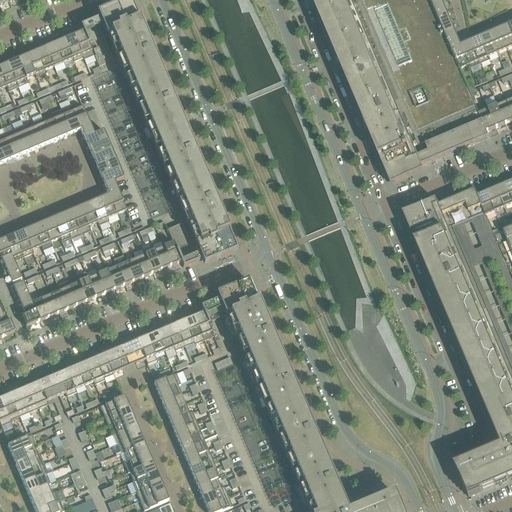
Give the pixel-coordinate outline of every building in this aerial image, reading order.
[(129,0),(97,14),(99,20),(97,20),(98,21),(99,20),(101,24),(97,26),(125,93),(146,142),(167,191),(181,225),(167,231),(173,244),(181,263),(180,263),(183,269),(184,268),(201,261),(204,266),(236,253),(218,209),(217,210),(212,198),(213,198),(203,176),(197,160),(196,161),(191,149),(192,149),(182,126),(173,105),(172,105),(167,93),(168,93),(162,77),(152,56),(147,44),(148,44),(129,0)] [(312,0),(315,5),(318,14),(325,28),(332,47),(340,65),(350,89),(352,94),(358,108),(362,116),(364,122),(368,130),(380,158),(389,181),(392,187),(424,173),(422,168),(471,147),(475,145),(489,139),(487,133),(487,134),(479,114),(473,102),(471,96),(469,92),(467,88),(460,70),(448,42),(442,28),(438,18),(432,4),(430,0),(312,0)] [(430,0),(432,4),(438,18),(448,15),(447,14),(440,0),(430,0)] [(447,15),(438,18),(442,28),(448,42),(457,38),(457,37),(447,15)] [(508,28),(499,31),(507,50),(511,48),(511,36),(508,27),(508,28)] [(498,32),(490,35),(497,54),(507,50),(499,31),(498,31),(498,32)] [(94,57),(84,33),(74,37),(84,61),(94,57)] [(489,35),(480,39),(489,62),(490,61),(488,58),(497,54),(490,35),(489,35)] [(84,61),(74,37),(65,41),(74,63),(83,60),(83,61),(84,61)] [(457,38),(448,42),(460,70),(469,67),(470,70),(461,47),(462,47),(461,47),(461,46),(461,47),(457,38)] [(480,39),(471,43),(480,66),(489,62),(480,39),(479,39),(480,39)] [(74,63),(65,41),(55,45),(64,64),(72,60),(73,64),(74,63)] [(462,47),(461,47),(470,70),(480,66),(471,43),(470,43),(462,47)] [(64,64),(55,45),(46,49),(54,68),(64,64)] [(54,68),(46,49),(37,53),(45,72),(54,68)] [(45,72),(37,53),(27,57),(37,79),(46,75),(45,72)] [(105,65),(101,55),(95,57),(99,67),(105,65)] [(37,79),(27,57),(18,61),(26,80),(34,76),(36,80),(37,79)] [(28,85),(26,80),(18,61),(8,65),(19,89),(28,85)] [(19,89),(8,65),(0,68),(0,70),(9,93),(19,89)] [(9,93),(0,70),(0,90),(6,88),(8,93),(9,93)] [(511,115),(505,99),(496,103),(505,126),(511,122),(511,115)] [(496,103),(486,107),(488,110),(496,130),(505,126),(496,103)] [(80,131),(70,107),(61,111),(71,135),(80,132),(80,131)] [(94,136),(82,108),(73,112),(71,107),(70,107),(80,131),(80,132),(84,140),(94,136)] [(488,110),(479,114),(487,134),(487,133),(496,130),(488,110)] [(71,135),(61,111),(51,115),(62,139),(71,135)] [(62,139),(51,115),(52,117),(43,121),(52,143),(62,139)] [(52,143),(43,121),(33,125),(43,147),(52,143)] [(43,147),(33,125),(25,128),(24,127),(23,127),(33,151),(43,147)] [(33,151),(23,127),(14,131),(24,155),(33,151)] [(24,155),(14,131),(4,135),(14,159),(24,155)] [(107,142),(103,132),(94,136),(84,140),(88,150),(107,142)] [(14,159),(4,135),(0,136),(0,151),(5,163),(14,159)] [(111,151),(107,142),(88,150),(92,159),(111,151)] [(113,156),(111,151),(92,159),(94,164),(96,169),(115,161),(113,156)] [(119,170),(115,161),(96,169),(100,178),(119,170)] [(124,180),(119,170),(100,178),(104,188),(114,183),(114,184),(124,180)] [(126,212),(114,184),(114,183),(104,188),(108,197),(108,196),(116,216),(126,212)] [(511,205),(511,200),(505,185),(496,189),(504,209),(511,205)] [(504,209),(496,189),(487,193),(495,213),(504,209)] [(475,192),(462,197),(466,207),(469,213),(482,208),(478,198),(477,197),(475,192)] [(495,213),(487,193),(477,197),(478,198),(482,208),(485,217),(495,213)] [(116,216),(108,196),(108,197),(99,200),(108,223),(109,223),(107,220),(116,216)] [(439,207),(437,208),(441,217),(454,212),(466,207),(462,197),(450,203),(439,207)] [(108,223),(99,200),(89,204),(99,227),(108,223)] [(436,202),(404,215),(428,273),(432,281),(440,300),(446,314),(452,328),(461,349),(469,370),(475,384),(481,398),(487,412),(495,431),(502,448),(488,454),(482,456),(456,468),(468,498),(495,487),(509,481),(511,479),(511,382),(507,371),(501,357),(492,336),(483,315),(477,301),(471,287),(465,273),(459,259),(453,246),(448,232),(441,217),(437,208),(439,207),(436,202)] [(99,227),(89,204),(80,208),(90,233),(91,232),(89,227),(97,224),(98,227),(99,227)] [(90,233),(80,208),(70,212),(81,237),(90,233)] [(81,237),(70,212),(61,216),(71,241),(81,237)] [(71,241),(61,216),(51,220),(62,245),(71,241)] [(62,245),(51,220),(42,224),(50,244),(59,240),(61,245),(62,245)] [(50,244),(42,224),(33,228),(41,248),(50,244)] [(41,248),(33,228),(23,232),(33,255),(32,251),(41,248)] [(33,255),(23,232),(14,236),(23,259),(33,255)] [(23,259),(14,236),(4,240),(11,255),(13,260),(14,263),(23,259)] [(11,255),(4,240),(0,242),(0,257),(1,260),(11,255)] [(181,263),(173,244),(163,248),(171,267),(180,263),(181,263)] [(171,267),(163,248),(154,252),(153,248),(152,249),(162,271),(171,267)] [(162,271),(152,249),(143,253),(153,275),(162,271)] [(153,275),(143,253),(142,253),(144,256),(135,260),(143,279),(153,275)] [(22,280),(14,263),(13,260),(11,255),(1,260),(12,284),(22,280)] [(143,279),(135,260),(126,264),(134,283),(143,279)] [(134,283),(126,264),(116,268),(124,287),(134,283)] [(124,287),(116,268),(107,272),(115,291),(124,287)] [(115,291),(107,272),(97,276),(106,295),(115,291)] [(106,295),(97,276),(88,280),(96,299),(106,295)] [(87,303),(78,280),(68,284),(67,282),(67,283),(78,307),(87,303)] [(96,299),(88,280),(79,283),(78,280),(87,303),(96,299)] [(345,511),(248,282),(216,295),(218,301),(221,307),(226,305),(239,335),(234,337),(234,338),(236,337),(242,350),(240,352),(245,350),(259,384),(254,386),(255,387),(257,386),(263,399),(260,400),(261,401),(266,399),(280,432),(275,435),(278,434),(284,448),(281,449),(281,450),(286,448),(301,481),(296,483),(296,484),(298,483),(304,497),(302,498),(302,499),(307,496),(313,511),(400,511),(393,494),(350,511),(345,511)] [(32,304),(23,283),(13,287),(25,316),(35,311),(32,304)] [(78,307),(67,283),(58,287),(68,311),(78,307)] [(68,311),(58,287),(57,287),(58,289),(49,292),(59,315),(68,311)] [(59,315),(49,292),(48,293),(50,296),(41,300),(49,319),(59,315)] [(49,319),(41,300),(32,304),(35,311),(40,323),(49,319)] [(40,323),(35,311),(25,316),(21,317),(26,329),(40,323)] [(214,338),(204,313),(194,317),(204,342),(214,338)] [(204,342),(194,317),(185,321),(195,346),(204,342)] [(195,346),(185,321),(175,326),(184,348),(193,344),(194,346),(195,346)] [(10,322),(6,324),(0,326),(0,338),(1,339),(15,334),(10,322)] [(184,348),(175,326),(166,330),(175,352),(184,348)] [(175,352),(166,330),(156,334),(164,353),(173,349),(175,352)] [(164,353),(156,334),(147,338),(155,357),(164,353)] [(155,357),(147,338),(137,342),(146,361),(148,367),(157,363),(155,357)] [(146,361),(137,342),(121,348),(114,351),(122,371),(129,368),(146,361)] [(122,371),(114,351),(95,360),(104,382),(105,382),(103,379),(122,371)] [(230,359),(214,365),(217,372),(232,366),(230,359)] [(104,382),(95,360),(85,364),(95,386),(104,382)] [(95,386),(85,364),(76,368),(84,387),(93,383),(94,386),(95,386)] [(84,387),(76,368),(66,372),(76,394),(75,391),(84,387)] [(76,394),(66,372),(57,376),(67,398),(76,394)] [(180,386),(176,375),(153,385),(158,395),(180,386)] [(67,398),(57,376),(48,380),(38,383),(47,403),(56,399),(65,395),(66,398),(67,398)] [(48,406),(38,383),(29,387),(39,410),(48,406)] [(181,396),(177,387),(180,386),(158,395),(162,405),(181,396)] [(39,410),(29,387),(20,391),(29,414),(39,410)] [(29,414),(20,391),(10,395),(20,418),(29,414)] [(20,418),(10,395),(1,399),(11,424),(11,422),(20,418)] [(185,406),(181,396),(162,405),(166,414),(185,406)] [(104,418),(128,408),(124,398),(100,408),(104,418)] [(11,424),(1,399),(0,399),(0,423),(2,428),(11,424)] [(170,423),(192,414),(192,413),(189,414),(185,406),(166,414),(170,423)] [(108,427),(132,417),(128,408),(104,418),(108,427)] [(174,433),(196,423),(192,414),(170,423),(174,433)] [(136,426),(132,417),(108,427),(108,428),(113,426),(117,435),(136,426)] [(178,442),(200,433),(196,423),(174,433),(178,442)] [(118,445),(140,436),(136,426),(117,435),(121,443),(117,445),(118,445)] [(201,443),(197,434),(200,433),(178,442),(182,452),(204,442),(204,441),(201,443)] [(122,455),(144,445),(140,436),(118,445),(122,455)] [(11,457),(36,446),(32,437),(7,447),(11,457)] [(186,461),(208,451),(204,442),(182,452),(186,461)] [(124,465),(148,455),(144,445),(122,455),(125,454),(128,462),(124,464),(124,465)] [(15,466),(40,456),(40,455),(38,456),(34,448),(36,447),(36,446),(11,457),(15,466)] [(189,470),(212,461),(208,451),(186,461),(189,470)] [(128,474),(152,464),(148,455),(124,465),(128,474)] [(19,476),(44,465),(40,456),(15,466),(19,476)] [(193,480),(216,470),(212,461),(189,470),(193,480)] [(133,483),(156,473),(152,464),(128,474),(128,475),(130,474),(133,483)] [(23,485),(48,475),(44,465),(19,476),(23,485)] [(197,489),(220,479),(216,470),(193,480),(197,489)] [(105,473),(102,474),(95,477),(97,481),(106,477),(105,473)] [(136,493),(160,483),(156,473),(133,483),(134,483),(137,482),(141,490),(136,493)] [(50,485),(46,476),(48,475),(23,485),(27,494),(50,485)] [(221,490),(217,481),(220,480),(220,479),(197,489),(201,498),(224,489),(224,488),(221,490)] [(140,502),(164,492),(160,483),(136,493),(140,502)] [(51,495),(47,487),(50,485),(27,494),(31,504),(56,493),(51,495)] [(113,492),(111,488),(102,492),(103,496),(110,493),(113,492)] [(205,508),(228,498),(224,489),(201,498),(205,508)] [(143,511),(144,511),(168,502),(164,492),(140,502),(143,511)] [(34,511),(37,511),(60,503),(56,493),(31,504),(34,511)] [(223,511),(232,508),(228,498),(205,508),(207,511),(223,511)] [(117,501),(107,505),(109,510),(110,511),(117,511),(118,511),(121,510),(117,501)] [(63,511),(60,503),(37,511),(63,511)]
